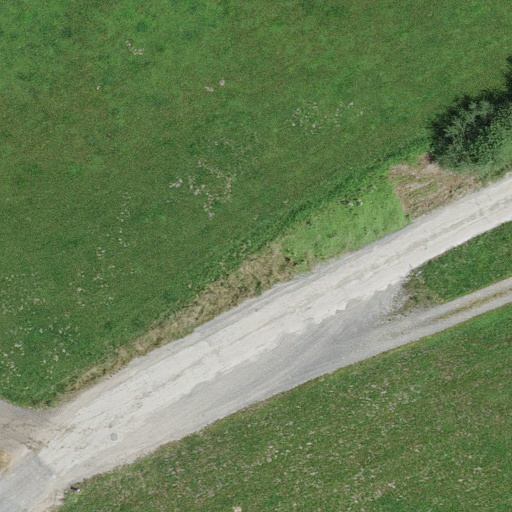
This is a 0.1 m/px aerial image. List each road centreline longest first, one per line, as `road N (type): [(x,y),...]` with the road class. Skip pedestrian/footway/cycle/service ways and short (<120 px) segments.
road 1 (track): [(0,506),(349,276),(511,195)]
road 2 (track): [(0,425),(59,469),(511,296)]
